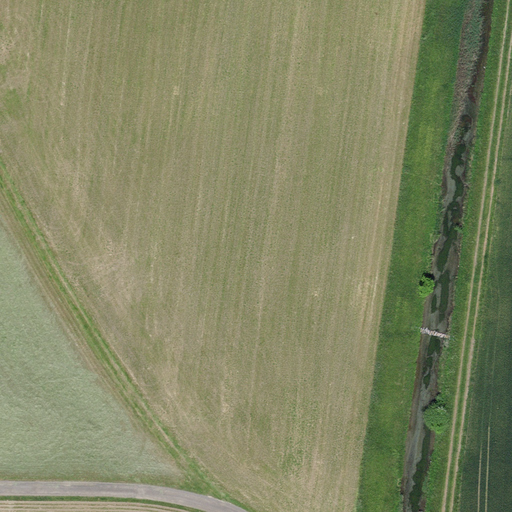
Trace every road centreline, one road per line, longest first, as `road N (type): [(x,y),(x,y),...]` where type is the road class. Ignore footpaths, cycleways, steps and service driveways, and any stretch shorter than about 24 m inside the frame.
road 1 (track): [(227,511),(143,408),(0,143)]
road 2 (track): [(224,511),(127,494),(0,490)]
